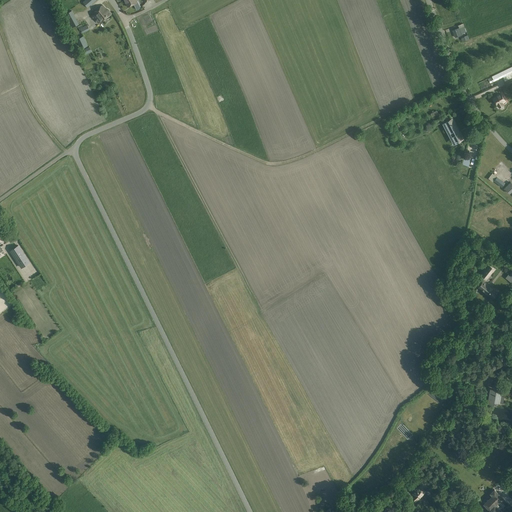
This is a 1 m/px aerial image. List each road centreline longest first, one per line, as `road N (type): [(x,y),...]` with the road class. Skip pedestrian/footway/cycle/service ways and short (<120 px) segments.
road 1 (unclassified): [(249,511),(75,149)]
road 2 (track): [(458,75),(277,163),(147,105)]
road 3 (unclassified): [(511,151),(463,88),(428,0)]
road 4 (unclassified): [(75,149),(149,102),(124,20)]
